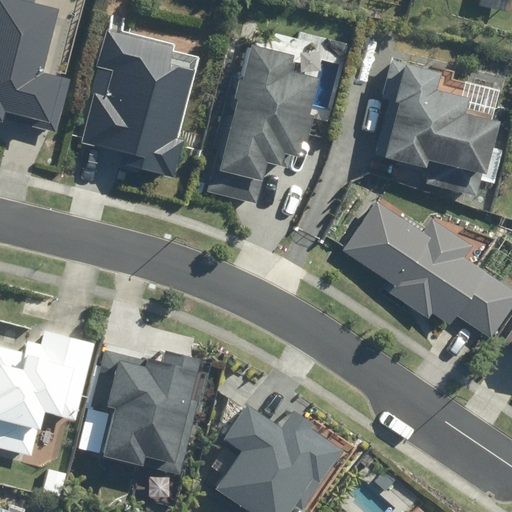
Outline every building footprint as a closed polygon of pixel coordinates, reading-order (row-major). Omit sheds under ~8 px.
[(0,0),(0,119),(3,120),(4,115),(55,128),(68,77),(42,71),(57,10),(31,3),(31,0),(0,0)] [(174,139),(192,64),(169,59),(173,44),(107,28),(98,63),(110,66),(102,96),(93,94),(81,144),(123,154),(120,166),(171,179),(180,140),(174,139)] [(292,55),(248,44),(215,172),(259,183),(264,160),(277,163),(280,150),(295,154),(314,80),(288,73),(292,55)] [(423,167),(425,159),(480,171),(492,118),(463,112),(466,96),(438,90),(442,69),(388,56),(379,96),(394,99),(381,158),(423,167)] [(340,248),(390,284),(383,293),(425,322),(431,314),(448,326),(455,317),(485,338),(511,300),(511,290),(460,253),(467,244),(428,216),(417,232),(373,201),(340,248)] [(511,320),(500,339),(511,346),(511,320)] [(18,353),(0,347),(0,458),(23,465),(38,408),(72,417),(92,340),(26,323),(18,353)] [(90,396),(76,448),(177,475),(198,397),(186,394),(196,356),(160,346),(157,357),(140,353),(138,362),(102,353),(90,396)] [(211,483),(212,485),(251,511),(284,511),(292,501),(301,507),(343,447),(287,408),(277,422),(245,400),(221,435),(236,446),(211,483)] [(67,472),(46,465),(39,487),(59,495),(67,472)]
